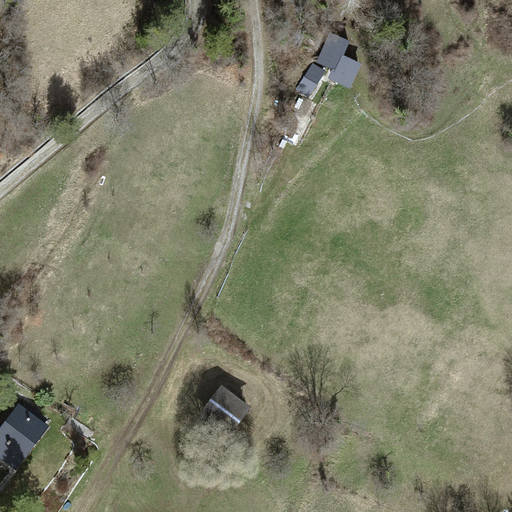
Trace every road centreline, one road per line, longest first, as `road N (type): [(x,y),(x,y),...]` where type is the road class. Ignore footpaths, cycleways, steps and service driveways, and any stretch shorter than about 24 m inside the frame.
road 1 (track): [(88,511),(180,368),(222,247),(248,108),(250,0)]
road 2 (track): [(191,0),(184,36),(0,197)]
